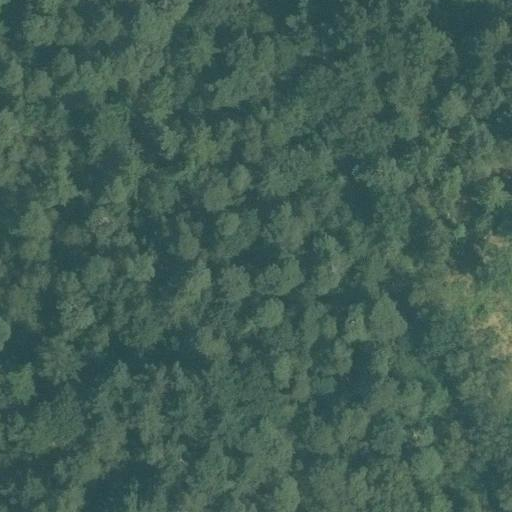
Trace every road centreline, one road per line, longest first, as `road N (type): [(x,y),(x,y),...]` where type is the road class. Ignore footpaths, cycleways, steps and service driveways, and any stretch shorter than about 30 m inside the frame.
road 1 (track): [(484,511),(256,0)]
road 2 (track): [(0,473),(101,475),(165,459),(411,344)]
road 3 (track): [(373,0),(417,107),(511,209)]
